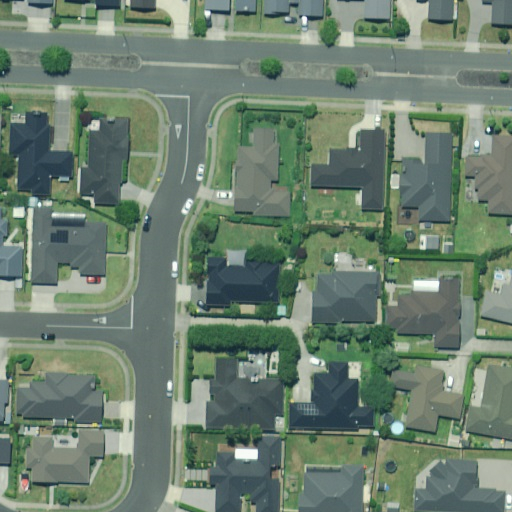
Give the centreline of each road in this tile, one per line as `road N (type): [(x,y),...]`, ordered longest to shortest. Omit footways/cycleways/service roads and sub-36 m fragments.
road 1 (tertiary): [(511,100),(189,82)]
road 2 (tertiary): [(191,50),(511,61)]
road 3 (residential): [(189,82),(187,169),(165,217),(154,328)]
road 4 (tertiary): [(0,40),(191,50)]
road 5 (tertiary): [(189,82),(0,72)]
road 6 (residential): [(154,328),(152,480),(135,511)]
road 7 (residential): [(0,322),(154,328)]
